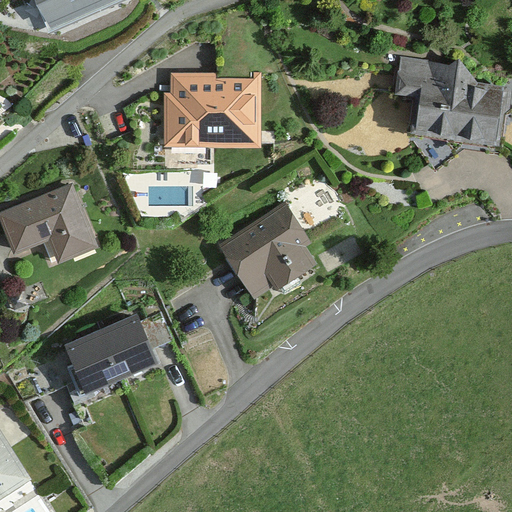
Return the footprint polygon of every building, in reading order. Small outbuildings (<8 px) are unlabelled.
[(38,0),(51,30),(120,0),(38,0)] [(409,97),(406,132),(491,143),(497,87),(468,84),(457,63),(392,57),(387,93),(409,97)] [(158,95),(157,148),(254,149),(255,76),(245,75),(245,82),(209,81),(209,76),(166,76),(166,95),(158,95)] [(0,208),(0,237),(8,257),(42,243),(50,264),(92,247),(65,182),(0,208)] [(279,207),(213,246),(245,299),(266,286),(270,291),(307,268),(297,252),(304,247),(279,207)] [(57,342),(77,392),(150,363),(130,313),(57,342)] [(0,430),(0,498),(30,481),(0,430)]
